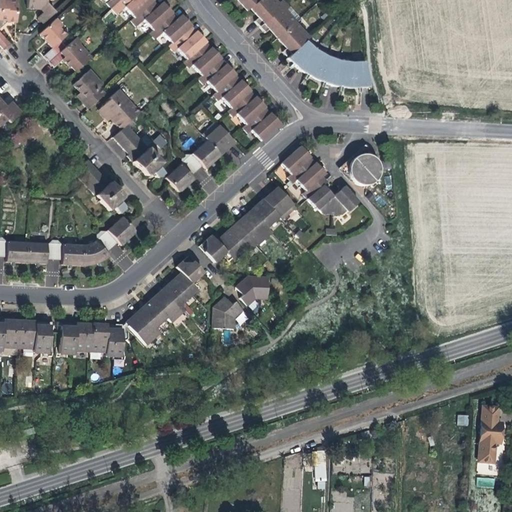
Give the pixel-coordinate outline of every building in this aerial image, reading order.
[(15,23),(16,0),(0,0),(0,46),(4,51),(10,45),(0,34),(0,28),(1,28),(6,23),(15,23)] [(42,24),(54,13),(46,4),(45,0),(26,0),(26,10),(39,11),(42,14),(37,19),(42,24)] [(188,29),(193,25),(186,18),(184,21),(180,16),(178,18),(175,21),(170,15),(173,13),(166,5),(163,8),(160,4),(156,8),(150,3),(153,0),(109,0),(109,1),(118,12),(125,6),(135,17),(133,19),(138,25),(144,19),(154,30),(152,31),(157,37),(163,32),(173,43),(171,45),(176,51),(178,49),(187,59),(185,60),(190,66),(192,64),(201,75),(199,76),(204,82),(206,80),(216,91),(214,93),(219,99),(221,97),(232,108),(229,110),(234,115),(236,113),(246,124),(244,126),(249,132),(252,130),(261,140),(280,123),(273,115),(271,117),(268,114),(266,117),(261,111),(266,107),(259,99),(256,101),(253,97),(251,100),(247,95),(252,91),(244,82),(242,84),(239,82),(236,84),(231,78),(236,74),(229,65),(226,67),(223,64),(221,66),(216,61),(221,57),(215,50),(212,52),(209,48),(207,51),(202,45),(206,41),(200,34),(198,36),(195,33),(193,35),(188,29)] [(156,0),(153,0),(150,3),(156,8),(160,4),(156,0)] [(276,0),(239,0),(242,3),(239,5),(246,12),(252,7),(256,12),(261,17),(255,22),(265,33),(272,27),(275,31),(277,35),(278,38),(281,40),(283,41),(286,42),(289,45),(282,51),(288,58),(287,59),(291,63),(298,70),(303,73),(313,80),(320,82),(330,85),(337,86),(348,88),(354,88),(365,87),(361,61),(348,61),(335,59),(323,54),(314,49),(306,41),(310,38),(287,11),(291,7),(287,2),(284,0),(282,0),(279,3),(276,0)] [(178,18),(173,13),(170,15),(175,21),(178,18)] [(43,57),(48,62),(65,47),(60,41),(67,35),(61,28),(64,25),(58,17),(39,34),(48,44),(52,49),(43,57)] [(195,29),(193,25),(188,29),(193,35),(195,33),(198,36),(200,34),(195,29)] [(76,37),(65,47),(48,62),(53,67),(62,60),(65,64),(69,68),(86,52),(79,45),(81,43),(76,37)] [(210,45),(206,41),(202,45),(207,51),(209,48),(212,52),(215,50),(210,45)] [(224,60),(221,57),(216,61),(221,66),(223,64),(226,67),(229,65),(224,60)] [(88,70),(85,74),(89,79),(93,75),(88,70)] [(101,85),(93,75),(89,79),(85,74),(72,85),(80,94),(85,99),(80,102),(87,109),(104,94),(98,88),(101,85)] [(239,77),(236,74),(231,78),(236,84),(239,82),(242,84),(244,82),(239,77)] [(100,109),(111,120),(120,130),(125,125),(138,113),(118,91),(109,98),(110,100),(100,109)] [(255,95),(252,91),(247,95),(251,100),(253,97),(256,101),(259,99),(255,95)] [(0,126),(6,121),(9,124),(20,113),(10,103),(5,107),(0,101),(0,126)] [(270,111),(266,107),(261,111),(266,117),(268,114),(271,117),(273,115),(270,111)] [(108,122),(111,120),(100,109),(98,111),(103,116),(108,122)] [(202,135),(206,140),(220,155),(226,150),(225,148),(229,146),(232,143),(227,138),(229,136),(216,122),(202,135)] [(161,164),(125,125),(120,130),(112,137),(126,153),(133,161),(132,162),(140,171),(146,176),(148,176),(151,173),(157,168),(161,164)] [(159,134),(152,141),(160,149),(168,142),(159,134)] [(205,169),(220,155),(206,140),(191,155),(186,154),(183,157),(181,158),(181,163),(165,178),(177,192),(181,192),(194,180),(190,176),(202,165),(205,169)] [(319,173),(322,170),(316,163),(312,166),(307,160),(308,159),(305,156),(307,154),(300,146),(281,164),(290,174),(287,177),(293,183),(296,181),(305,191),(303,194),(317,210),(319,209),(322,213),(342,214),(346,211),(348,212),(359,201),(348,188),(345,191),(342,188),(334,195),(325,185),(319,179),(322,176),(319,173)] [(342,168),(357,184),(359,186),(361,187),(364,186),(365,186),(367,185),(369,183),(373,187),(381,179),(377,176),(380,174),(380,172),(381,171),(381,168),(380,166),(378,162),(365,148),(342,168)] [(315,162),(310,157),(308,159),(307,160),(312,166),(316,163),(315,162)] [(108,211),(113,207),(118,203),(122,199),(122,197),(115,188),(109,182),(108,183),(99,173),(87,160),(73,173),(108,211)] [(162,174),(157,168),(151,173),(156,178),(158,178),(162,174)] [(326,181),(322,176),(319,179),(325,185),(328,183),(326,181)] [(256,204),(250,210),(252,213),(237,226),(235,223),(231,226),(224,233),(214,241),(212,238),(210,235),(197,247),(213,263),(224,252),(230,260),(236,254),(244,254),(254,245),(256,246),(270,233),(266,228),(278,217),(282,222),(297,208),(283,194),(282,195),(278,190),(275,193),(271,196),(269,194),(263,200),(261,199),(256,204)] [(122,208),(118,203),(113,207),(118,214),(123,210),(122,208)] [(237,226),(252,213),(250,210),(244,214),(235,223),(237,226)] [(0,256),(5,257),(5,262),(9,262),(32,264),(44,264),(45,259),(61,260),(60,265),(74,266),(81,266),(85,266),(90,266),(96,264),(98,263),(105,260),(109,256),(105,252),(111,246),(116,241),(120,245),(127,239),(133,233),(134,230),(121,217),(106,231),(100,230),(96,233),(97,239),(95,241),(90,244),(87,245),(83,245),(60,244),(57,240),(51,240),(47,243),(5,241),(1,237),(0,237),(0,256)] [(190,284),(194,281),(202,273),(187,255),(175,267),(179,272),(174,277),(163,287),(166,290),(152,303),(149,300),(145,303),(138,309),(141,313),(127,326),(145,345),(159,333),(155,328),(166,318),(170,323),(184,310),(180,305),(196,290),(190,284)] [(239,298),(246,306),(254,298),(266,299),(266,278),(246,276),(238,283),(234,287),(242,295),(239,298)] [(199,287),(194,281),(190,284),(196,290),(199,287)] [(152,303),(166,290),(163,287),(154,295),(149,300),(152,303)] [(232,317),(241,310),(234,302),(231,305),(224,296),(219,301),(212,308),(211,318),(211,329),(231,329),(232,317)] [(127,326),(141,313),(138,309),(135,312),(127,320),(124,323),(127,326)] [(48,354),(49,325),(33,324),(33,321),(26,320),(18,320),(10,320),(2,319),(2,323),(0,322),(0,352),(1,348),(16,349),(32,350),(32,354),(48,354)] [(120,358),(121,329),(106,328),(106,324),(95,324),(91,324),(80,323),(75,323),(75,327),(59,326),(57,355),(73,356),(73,351),(89,353),(104,353),(104,357),(120,358)] [(497,423),(498,408),(483,407),(479,461),(494,463),(495,443),(500,443),(502,423),(497,423)] [(468,426),(469,415),(458,414),(457,425),(468,426)] [(493,487),(493,478),(476,478),(476,486),(493,487)]
